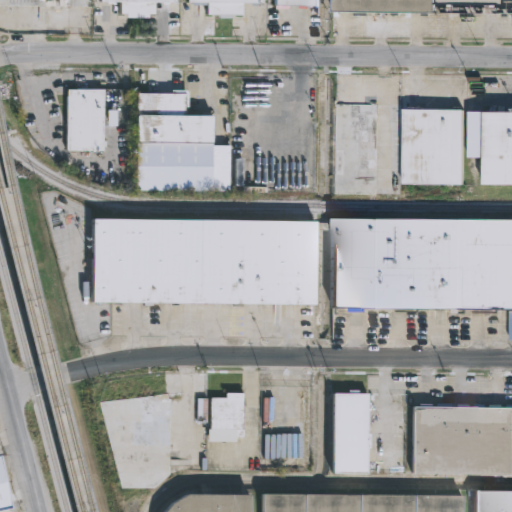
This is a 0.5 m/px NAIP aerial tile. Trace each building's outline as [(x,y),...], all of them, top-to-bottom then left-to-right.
[(86,0),(86,7),(46,9),(46,7),(0,6),(0,0),(86,0)] [(153,3),(153,14),(147,14),(147,18),(125,18),(125,14),(119,14),(119,2),(98,2),(98,0),(173,0),(173,3),(153,3)] [(261,0),(261,3),(240,3),(240,15),(238,15),(238,19),(209,18),(209,15),(207,15),(207,3),(204,3),(204,5),(191,5),(191,2),(186,2),(186,0),(261,0)] [(511,12),(334,11),(334,0),(511,0),(511,12)] [(103,90),(102,117),(106,117),(106,111),(115,111),(115,130),(103,128),(103,141),(105,141),(105,147),(102,147),(102,152),(65,152),(66,89),(103,90)] [(214,117),(187,117),(187,93),(137,93),(137,192),(230,193),(230,147),(214,147),(214,117)] [(376,195),(335,195),(336,105),(376,105),(376,195)] [(463,106),(463,184),(403,184),(404,110),(409,110),(409,107),(424,107),(424,110),(455,110),(455,106),(463,106)] [(511,185),(485,185),(486,112),(511,112),(511,185)] [(511,221),(511,310),(324,308),(325,231),(307,230),(306,303),(96,300),(98,221),(327,224),(327,219),(511,221)] [(241,392),(242,429),(243,429),(243,437),(235,437),(235,441),(207,441),(207,428),(209,428),(209,397),(225,397),(225,392),(241,392)] [(358,392),(358,395),(367,395),(366,449),(373,449),(373,471),(332,471),(332,395),(348,395),(348,392),(358,392)] [(156,398),(156,402),(170,401),(170,473),(155,487),(121,487),(100,403),(156,398)] [(511,473),(412,472),(412,408),(511,408),(511,473)] [(2,454),(0,454),(0,463),(10,507),(0,509),(0,443),(2,443),(2,454)] [(511,511),(474,511),(475,488),(511,488),(511,511)] [(248,511),(160,511),(171,501),(186,492),(249,492),(248,511)] [(261,511),(261,492),(463,493),(462,511),(261,511)]
